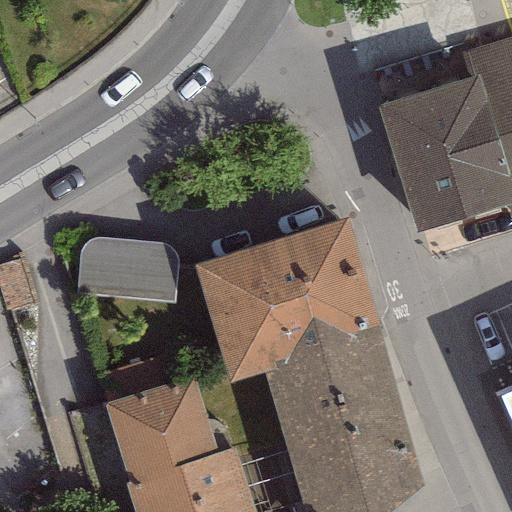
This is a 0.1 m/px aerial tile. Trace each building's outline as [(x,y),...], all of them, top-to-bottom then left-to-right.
[(511,36),(459,53),(467,79),(476,76),(511,194),(511,203),(503,206),(509,227),(511,226),(511,36)] [(467,79),(375,107),(414,233),(503,206),(511,203),(511,194),(476,76),(467,79)] [(229,383),(261,373),(258,365),(378,328),(344,219),(192,266),(229,383)] [(75,297),(172,304),(176,270),(177,260),(174,253),(171,249),(163,244),(96,240),(89,242),(82,246),(79,250),(75,297)] [(22,257),(0,264),(0,295),(6,313),(37,302),(22,257)] [(388,511),(421,486),(378,328),(258,365),(261,373),(303,511),(388,511)] [(191,377),(103,405),(128,484),(122,485),(130,511),(251,511),(232,449),(215,454),(191,377)] [(511,391),(498,398),(511,429),(511,391)]
